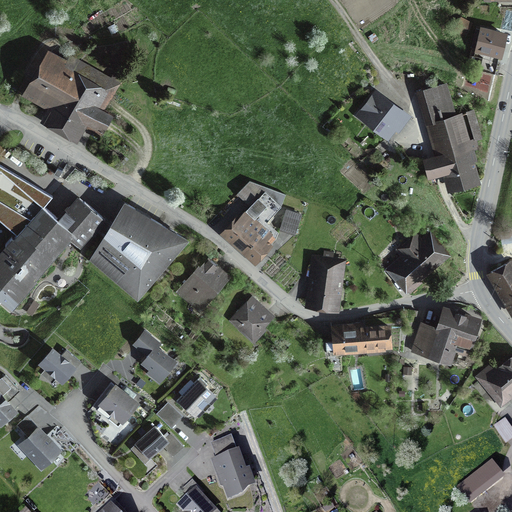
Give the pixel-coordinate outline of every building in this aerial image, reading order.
[(460,18),(455,28),(465,34),(470,24),(460,18)] [(476,29),(470,55),(482,58),(479,70),(495,74),(504,35),(476,29)] [(112,72),(108,79),(71,57),(65,67),(48,58),(30,90),(56,105),(48,120),(76,136),(84,120),(96,127),(94,130),(101,134),(112,116),(93,105),(107,81),(116,86),(121,78),(112,72)] [(422,91),(442,155),(425,160),(430,177),(447,172),(451,188),(479,179),(473,161),(469,162),(466,151),(477,148),(475,139),(480,138),(473,112),(454,117),(444,84),(422,91)] [(394,122),(400,127),(409,116),(377,91),(367,103),(371,106),(362,118),(384,135),(394,122)] [(0,292),(1,291),(12,301),(70,232),(80,241),(90,229),(93,231),(104,216),(79,194),(62,214),(45,201),(52,192),(0,160),(0,217),(17,232),(5,244),(7,246),(0,254),(0,292)] [(245,208),(262,223),(267,216),(272,221),(281,206),(284,195),(248,179),(238,192),(251,203),(245,208)] [(187,239),(125,202),(92,257),(138,296),(187,239)] [(262,223),(245,208),(221,236),(257,267),(275,247),(269,242),(276,235),(262,223)] [(295,233),(300,219),(285,214),(280,228),(295,233)] [(399,279),(409,292),(422,282),(416,276),(442,254),(427,236),(418,243),(422,247),(425,257),(399,279)] [(402,249),(409,258),(393,272),(399,279),(425,257),(422,247),(418,243),(418,244),(414,239),(402,249)] [(204,303),(212,294),(228,275),(209,259),(201,268),(199,267),(179,291),(200,309),(205,303),(204,303)] [(339,264),(318,260),(311,303),(339,307),(341,293),(335,293),(339,264)] [(511,265),(510,261),(491,271),(511,307),(511,265)] [(264,330),(263,326),(273,315),(265,308),(266,307),(265,308),(255,299),(251,298),(242,308),(241,307),(241,308),(242,309),(232,319),(255,340),(264,330)] [(417,311),(408,309),(404,324),(413,327),(417,311)] [(412,351),(449,363),(454,348),(461,350),(457,361),(463,364),(478,320),(444,309),(438,328),(421,323),(412,351)] [(336,352),(381,348),(381,345),(390,345),(389,326),(334,330),(336,352)] [(145,331),(135,344),(148,354),(146,356),(148,357),(143,362),(162,377),(175,361),(156,346),(159,342),(145,331)] [(60,356),(52,349),(41,362),(62,381),(80,361),(66,349),(60,356)] [(511,361),(497,375),(489,366),(477,377),(482,381),(484,379),(505,403),(511,396),(511,361)] [(0,423),(15,410),(8,402),(20,390),(5,374),(0,379),(0,423)] [(195,414),(214,394),(205,386),(207,384),(200,376),(194,382),(196,385),(185,396),(182,394),(176,400),(184,408),(186,406),(195,414)] [(118,426),(137,402),(111,383),(93,406),(118,426)] [(171,427),(181,416),(167,403),(157,414),(171,427)] [(27,416),(17,425),(28,438),(25,441),(31,448),(28,452),(41,466),(59,450),(27,416)] [(511,432),(504,421),(496,426),(506,441),(511,437),(511,432)] [(155,426),(137,443),(149,456),(167,439),(155,426)] [(248,471),(245,472),(238,453),(217,461),(221,473),(217,474),(221,485),(224,486),(226,486),(228,491),(236,488),(241,492),(245,487),(245,485),(252,482),(248,471)] [(503,477),(493,464),(472,481),(482,494),(503,477)] [(186,486),(192,493),(179,504),(186,511),(211,511),(212,511),(211,511),(219,511),(216,508),(214,510),(199,494),(203,491),(192,479),(186,486)] [(472,481),(461,489),(469,500),(480,492),(472,481)]
